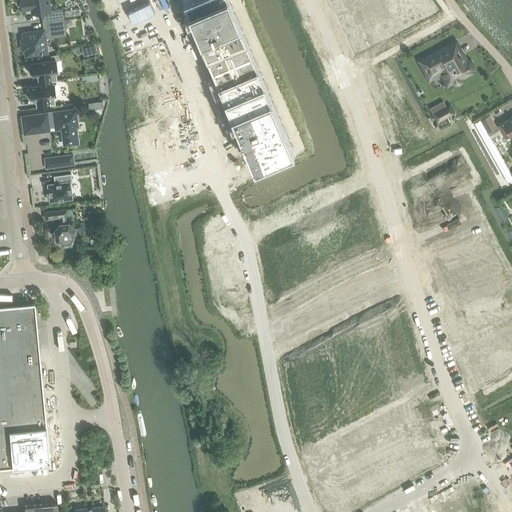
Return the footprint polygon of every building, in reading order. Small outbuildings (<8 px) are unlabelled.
[(20,0),(21,9),(31,7),(32,13),(44,11),(46,20),(63,17),(61,8),(49,10),(48,0),(20,0)] [(229,0),(181,0),(192,24),(194,23),(200,37),(198,38),(237,128),(238,128),(244,141),(242,142),(251,163),(268,156),(269,158),(282,152),(281,150),(292,146),(229,0)] [(410,0),(408,0),(400,5),(409,20),(416,16),(417,18),(427,12),(426,10),(432,7),(427,0),(417,0),(412,3),(410,0)] [(364,10),(346,19),(352,30),(351,30),(351,31),(370,21),(364,10)] [(23,38),(21,38),(22,49),(24,49),(25,55),(47,52),(45,37),(65,34),(64,26),(63,18),(63,17),(46,20),(47,28),(22,32),(23,38)] [(370,21),(351,31),(357,42),(363,39),(366,45),(379,38),(370,21)] [(417,60),(428,81),(439,75),(446,87),(453,84),(456,84),(459,83),(462,81),(463,78),(475,72),(473,69),(474,66),(473,63),(471,60),(468,59),(456,38),(417,60)] [(143,60),(133,64),(140,79),(159,71),(163,70),(157,57),(145,63),(143,60)] [(31,64),(28,65),(29,73),(32,72),(32,74),(38,74),(39,76),(37,76),(38,82),(56,79),(55,72),(57,71),(55,59),(30,62),(31,64)] [(140,79),(136,81),(140,91),(167,78),(165,74),(161,76),(159,71),(140,79)] [(167,78),(140,91),(144,100),(167,90),(165,85),(169,83),(167,78)] [(29,88),(26,89),(27,97),(30,96),(30,98),(37,97),(37,99),(36,99),(36,106),(54,103),(53,95),(55,95),(53,83),(29,86),(29,88)] [(167,90),(144,100),(151,116),(162,111),(160,108),(173,102),(167,90)] [(443,100),(430,107),(432,112),(432,113),(437,122),(454,112),(449,103),(446,105),(443,100)] [(75,123),(77,122),(75,108),(22,116),(25,132),(49,129),(48,127),(56,126),(56,127),(62,126),(64,144),(77,142),(75,123)] [(490,114),(480,119),(486,131),(491,139),(501,133),(504,138),(511,133),(511,116),(497,125),(490,114)] [(511,179),(511,176),(510,173),(505,164),(491,139),(486,131),(480,119),(474,122),(507,182),(511,179)] [(73,152),(44,156),(45,167),(74,163),(73,152)] [(463,154),(453,159),(465,180),(474,174),(463,154)] [(156,158),(143,163),(150,178),(172,169),(176,168),(170,155),(158,161),(156,158)] [(453,159),(444,164),(456,185),(465,180),(453,159)] [(150,178),(148,179),(153,189),(180,176),(178,172),(174,174),(172,169),(150,178)] [(422,177),(421,177),(432,196),(443,190),(433,172),(422,178),(422,177)] [(48,192),(46,192),(47,199),(49,199),(49,201),(71,198),(69,181),(72,180),(71,173),(53,175),(54,182),(47,183),(48,192)] [(153,189),(150,190),(155,199),(180,188),(179,186),(178,183),(182,181),(180,176),(153,189)] [(414,189),(407,193),(415,205),(432,196),(421,177),(410,183),(414,189)] [(180,188),(155,199),(162,215),(174,210),(172,206),(185,200),(184,197),(180,188)] [(75,227),(69,221),(68,222),(66,209),(44,211),(45,219),(59,218),(60,222),(54,229),(55,238),(61,244),(71,242),(76,236),(78,235),(78,237),(84,236),(83,225),(77,226),(77,227),(75,227)] [(446,238),(429,247),(435,258),(434,259),(452,249),(446,238)] [(452,249),(434,259),(440,270),(459,259),(452,249)] [(458,274),(440,284),(446,294),(445,295),(464,285),(458,274)] [(464,285),(445,295),(452,306),(470,296),(464,285)] [(0,465),(49,461),(34,302),(0,304),(0,465)] [(474,311),(453,323),(459,335),(480,323),(474,311)] [(511,348),(510,344),(501,349),(511,366),(511,365),(511,348)] [(501,349),(492,354),(502,371),(511,366),(501,349)] [(492,354),(483,359),(493,376),(502,371),(492,354)] [(483,359),(474,364),(486,385),(487,385),(485,381),(493,376),(483,359)] [(474,364),(464,370),(468,377),(473,385),(476,391),(486,385),(474,364)] [(468,377),(465,378),(470,387),(473,385),(468,377)] [(2,511),(2,507),(0,507),(0,511),(58,511),(57,503),(57,502),(25,505),(25,511),(2,511)]
